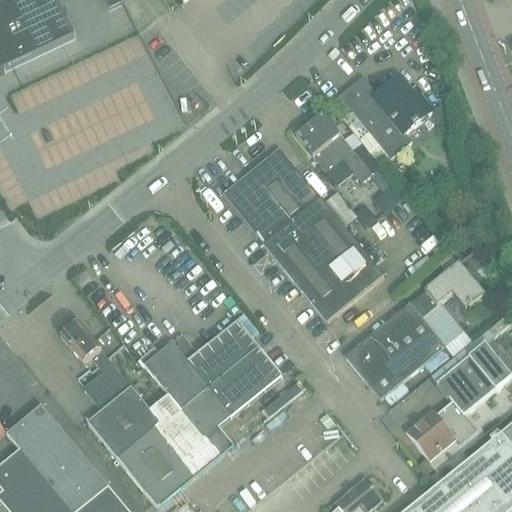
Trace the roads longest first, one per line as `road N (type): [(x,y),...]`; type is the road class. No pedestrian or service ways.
road 1 (unclassified): [(414,474),(158,185)]
road 2 (unclassified): [(158,185),(354,0)]
road 3 (unclassified): [(20,288),(158,185)]
road 4 (tertiary): [(511,151),(454,0)]
